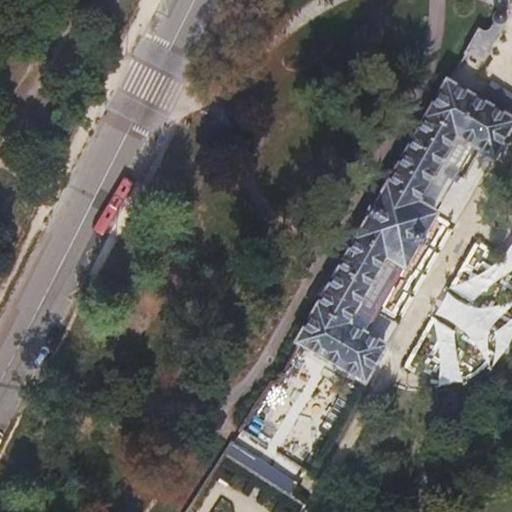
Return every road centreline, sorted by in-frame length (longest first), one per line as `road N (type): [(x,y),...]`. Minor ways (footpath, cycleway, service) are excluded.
road 1 (track): [(439,0),(429,70),(221,420)]
road 2 (tertiary): [(194,0),(0,380)]
road 3 (unknown): [(81,0),(0,157)]
